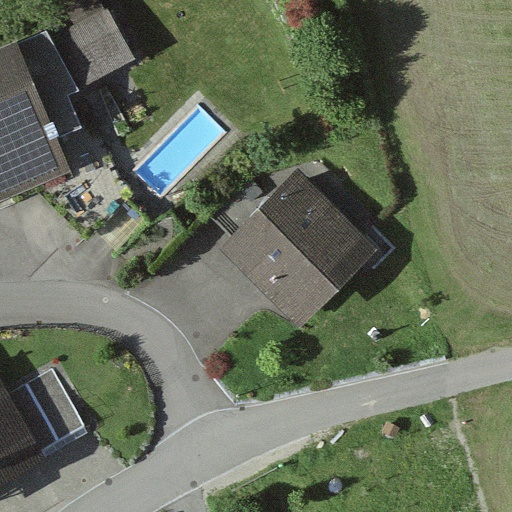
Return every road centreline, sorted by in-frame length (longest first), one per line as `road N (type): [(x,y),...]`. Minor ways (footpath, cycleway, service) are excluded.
road 1 (unclassified): [(227,448),(511,370)]
road 2 (residential): [(227,448),(159,343),(122,317),(59,303),(0,304)]
